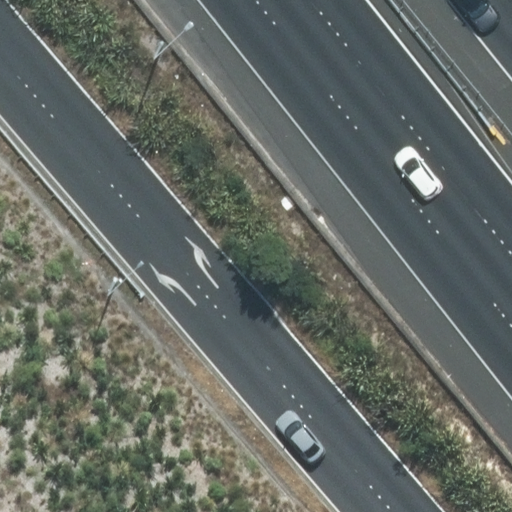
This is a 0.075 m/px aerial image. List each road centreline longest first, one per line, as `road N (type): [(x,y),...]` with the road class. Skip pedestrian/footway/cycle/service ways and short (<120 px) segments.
road 1 (motorway): [(376,511),(0,97)]
road 2 (motorway): [(511,251),(311,0)]
